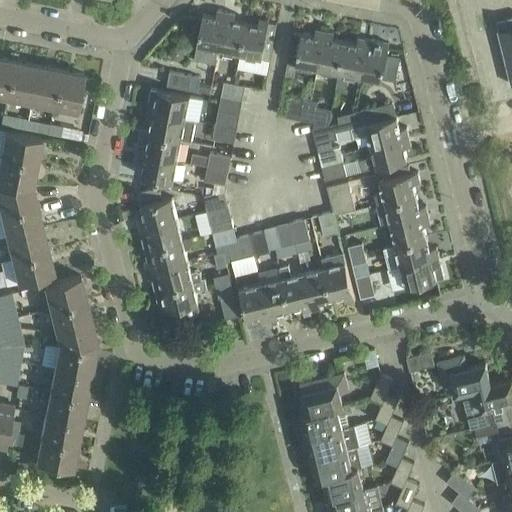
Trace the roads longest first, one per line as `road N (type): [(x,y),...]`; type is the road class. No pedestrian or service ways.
road 1 (residential): [(125,41),(95,191),(135,352),(215,368),(489,300)]
road 2 (unclassified): [(489,300),(419,21),(404,6),(372,0)]
road 3 (unclassified): [(125,41),(0,17)]
